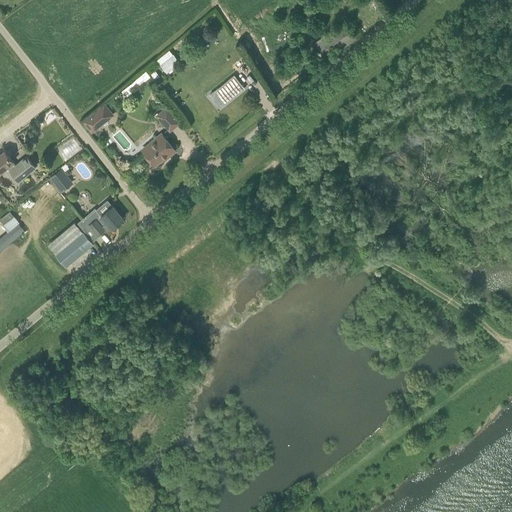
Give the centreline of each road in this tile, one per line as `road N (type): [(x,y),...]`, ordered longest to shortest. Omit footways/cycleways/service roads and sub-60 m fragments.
road 1 (unclassified): [(151,221),(414,0)]
road 2 (unclassified): [(151,221),(0,29)]
road 3 (unclassified): [(0,347),(151,221)]
